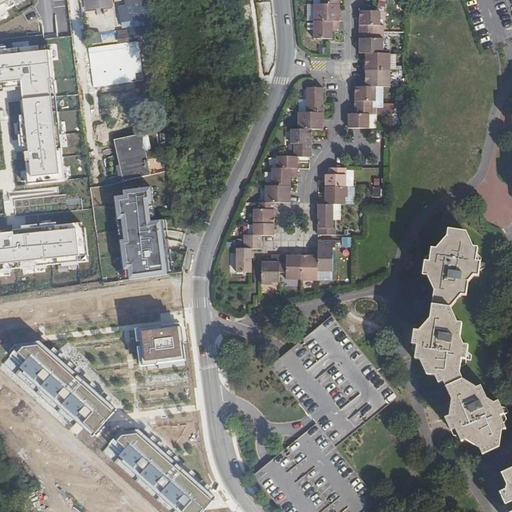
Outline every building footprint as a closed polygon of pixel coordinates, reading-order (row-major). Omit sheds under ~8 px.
[(114,9),(112,0),(84,0),(86,13),(114,9)] [(149,18),(147,3),(118,7),(121,22),(149,18)] [(319,5),(313,5),(313,22),(338,22),(339,13),(338,5),(319,5)] [(359,33),(377,33),(377,27),(381,27),(381,12),(374,12),(360,12),(359,22),(359,33)] [(338,22),(313,22),(312,41),(328,40),(332,40),(332,34),(332,30),(339,30),(338,22)] [(365,54),(383,54),(383,40),(377,39),(377,33),(359,33),(359,44),(359,54),(365,54)] [(48,51),(0,56),(0,82),(21,81),(23,94),(29,152),(25,152),(26,162),(30,161),(31,177),(59,174),(49,80),(51,80),(48,51)] [(129,52),(88,57),(90,73),(131,68),(129,52)] [(365,71),(392,71),(392,54),(383,54),(365,54),(365,61),(365,71)] [(377,87),(391,87),(392,71),(365,71),(365,81),(366,87),(377,87)] [(355,108),(373,108),(373,102),(377,102),(377,87),(366,87),(356,88),(356,97),(355,108)] [(306,88),(306,113),(323,114),(323,89),(313,88),(306,88)] [(156,107),(153,93),(133,97),(136,111),(156,107)] [(348,129),(370,129),(370,115),(373,115),(373,108),(355,108),(355,115),(349,115),(349,120),(348,129)] [(379,108),(373,108),(373,115),(370,115),(370,129),(379,129),(379,108)] [(306,113),(297,113),(297,130),(312,131),(323,131),(323,120),(323,114),(306,113)] [(297,130),(290,130),(290,146),(294,146),(294,151),(312,151),(312,140),(312,131),(297,130)] [(141,133),(114,140),(123,180),(150,174),(141,133)] [(312,151),(294,151),(294,159),(278,160),(278,169),(298,169),(298,163),(312,163),(312,161),(298,161),(298,158),(312,158),(312,151)] [(278,169),(272,169),(272,187),(291,187),(291,181),(291,178),(298,177),(298,169),(278,169)] [(325,187),(346,187),(346,171),(346,169),(329,169),(329,175),(325,175),(325,182),(325,187)] [(165,185),(117,190),(121,222),(129,221),(131,241),(124,242),(128,279),(174,272),(171,243),(169,224),(160,225),(157,202),(167,201),(165,185)] [(272,187),(265,187),(265,204),(274,204),(290,204),(290,194),(291,187),(272,187)] [(319,205),(333,205),(345,205),(345,198),(348,198),(348,187),(346,187),(325,187),(325,194),(325,197),(319,197),(319,205)] [(372,197),(383,197),(383,188),(372,189),(372,197)] [(265,204),(257,204),(256,211),(252,211),(252,224),(275,224),(274,215),(274,204),(265,204)] [(319,223),(319,235),(336,235),(336,229),(333,229),(333,205),(319,205),(319,223)] [(275,224),(252,224),(252,235),(243,235),(243,243),(262,244),(262,236),(275,237),(274,232),(275,224)] [(0,264),(79,256),(76,229),(13,236),(13,232),(0,233),(0,264)] [(433,305),(451,308),(463,294),(467,295),(468,281),(474,274),(478,275),(480,261),(476,261),(478,247),(473,246),(467,231),(452,229),(449,229),(449,232),(448,236),(436,249),(433,248),(431,262),(427,261),(424,275),(429,275),(435,291),(433,305)] [(350,246),(351,238),(341,237),(341,246),(350,246)] [(336,249),(336,241),(319,241),(318,260),(318,271),(333,271),(334,249),(336,249)] [(262,244),(243,243),(243,249),(236,249),(236,273),(252,272),(252,252),(252,250),(262,250),(262,244)] [(280,256),(280,274),(287,274),(287,280),(301,280),(301,255),(280,256)] [(301,280),(301,281),(318,281),(318,271),(318,260),(318,255),(301,255),(301,280)] [(274,283),(280,283),(280,274),(280,256),(271,256),(272,263),(267,263),(262,263),(262,286),(273,286),(274,283)] [(457,322),(451,308),(433,305),(431,318),(420,331),(415,330),(413,344),(418,344),(415,358),(420,359),(427,374),(436,376),(438,383),(444,381),(452,399),(450,415),(446,417),(452,430),(456,428),(461,441),(466,439),(480,448),(483,454),(499,447),(502,431),(506,429),(500,416),(504,414),(498,401),(494,403),(486,398),(481,386),(476,388),(463,379),(460,371),(462,358),(466,358),(468,345),(459,344),(462,323),(457,322)] [(312,419),(316,425),(300,437),(267,464),(254,476),(283,511),(363,511),(378,500),(337,450),(336,449),(398,397),(355,343),(334,317),(287,355),(271,369),(312,419)] [(138,329),(141,364),(185,359),(181,324),(138,329)] [(94,435),(114,410),(40,345),(19,345),(4,364),(94,435)] [(122,432),(104,453),(174,511),(188,511),(207,489),(138,430),(122,432)] [(506,504),(511,501),(511,468),(505,472),(502,473),(507,484),(506,489),(500,492),(506,504)]
